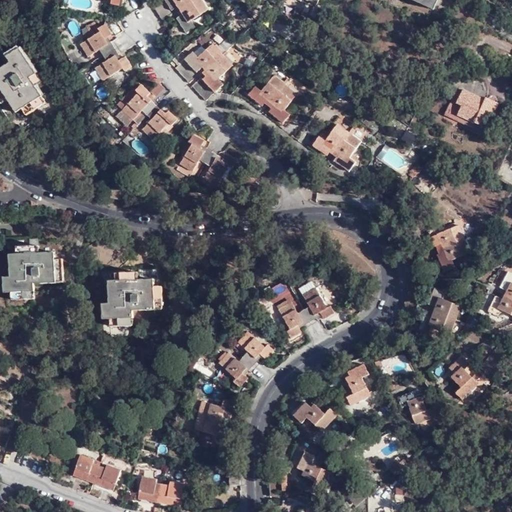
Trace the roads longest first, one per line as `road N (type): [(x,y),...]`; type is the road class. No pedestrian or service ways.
road 1 (unclassified): [(298,213),(356,218),(376,235),(389,274),(369,321),(275,387),(253,445),(255,511)]
road 2 (unclassified): [(0,162),(73,202),(154,223),(196,227),(298,213)]
road 3 (residential): [(298,213),(290,190),(206,115),(137,35)]
